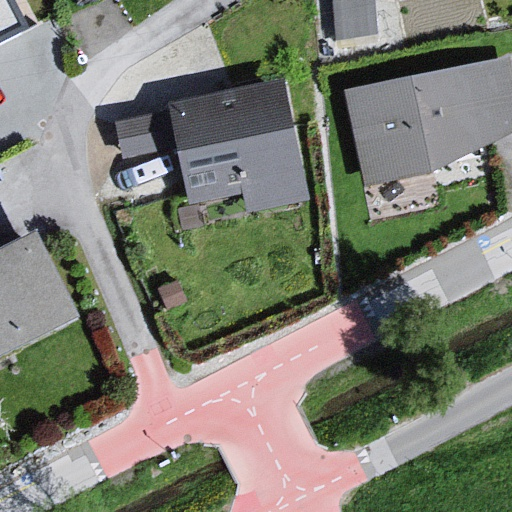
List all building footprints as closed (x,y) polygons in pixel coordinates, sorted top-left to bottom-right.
[(0,0),(0,31),(26,20),(17,0),(0,0)] [(375,0),(333,0),(335,27),(376,26),(375,0)] [(408,88),(344,102),(368,193),(431,178),(511,140),(511,89),(506,67),(408,88)] [(284,91),(168,113),(185,211),(243,208),(243,226),(311,215),(284,91)] [(0,379),(82,334),(33,242),(0,259),(0,379)]
